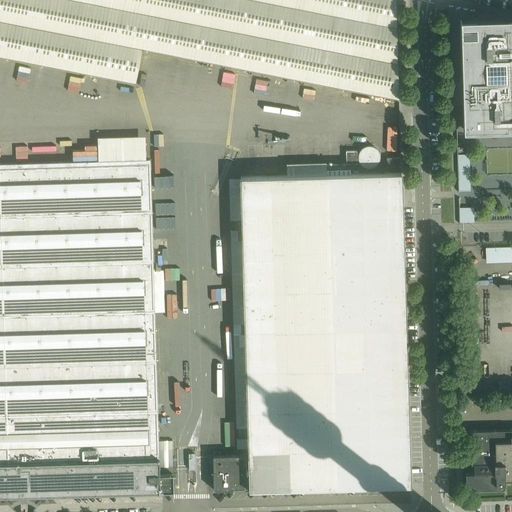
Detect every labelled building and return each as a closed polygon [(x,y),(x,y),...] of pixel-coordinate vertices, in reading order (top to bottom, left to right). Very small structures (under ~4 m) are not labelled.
[(395,0),(0,0),(0,56),(135,84),(142,49),(398,100),(396,6),(395,0)] [(461,20),(460,20),(462,77),(462,104),(463,131),(464,131),(464,130),(486,129),(511,128),(511,19),(504,19),(461,21),(461,20)] [(356,151),(346,151),(346,164),(357,163),(356,151)] [(458,154),(459,190),(471,190),(470,153),(458,154)] [(401,167),(400,158),(387,158),(387,168),(401,167)] [(158,458),(150,160),(0,164),(0,496),(9,496),(10,498),(39,497),(39,495),(159,492),(159,493),(160,493),(160,491),(160,475),(159,458),(158,458)] [(241,177),(249,454),(213,455),(214,490),(410,485),(407,372),(401,172),(241,177)] [(474,221),(474,207),(459,207),(460,222),(474,221)] [(511,246),(486,247),(486,262),(511,261),(511,246)] [(480,373),(471,373),(471,385),(480,385),(480,373)] [(470,431),(471,448),(471,464),(474,464),(474,473),(465,473),(466,492),(505,490),(504,484),(505,484),(505,479),(511,478),(511,434),(511,435),(511,429),(470,431)] [(174,492),(173,480),(173,475),(160,475),(160,491),(163,491),(163,493),(174,492)]
